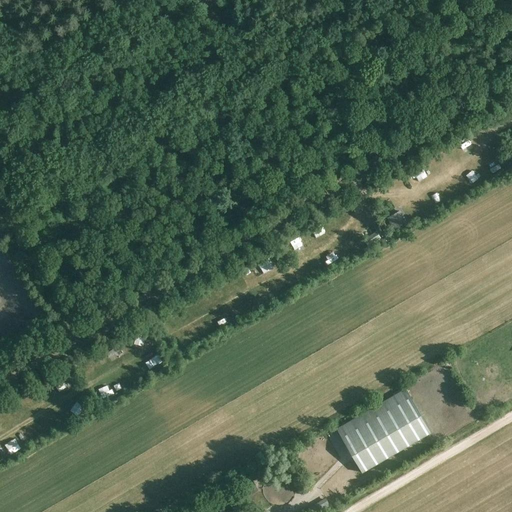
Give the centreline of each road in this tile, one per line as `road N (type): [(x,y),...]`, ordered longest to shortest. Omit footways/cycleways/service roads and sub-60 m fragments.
road 1 (track): [(0,382),(511,81)]
road 2 (track): [(0,206),(77,336)]
